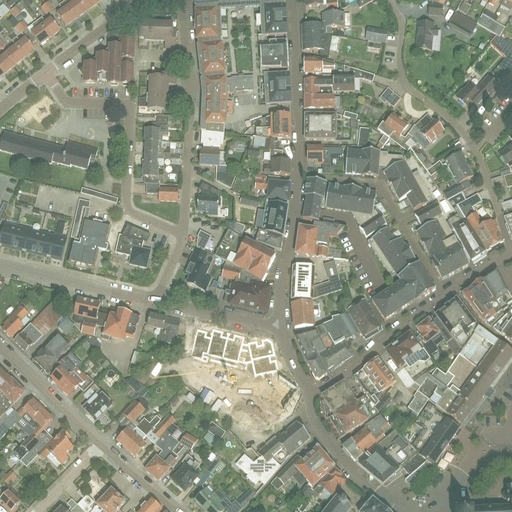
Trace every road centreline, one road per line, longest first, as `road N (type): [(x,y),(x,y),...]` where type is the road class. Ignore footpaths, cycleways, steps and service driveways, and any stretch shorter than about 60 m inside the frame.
road 1 (residential): [(293,0),(298,176),(279,328)]
road 2 (residential): [(183,235),(126,209),(129,111),(67,102),(44,73)]
road 3 (residential): [(511,255),(475,273),(311,396)]
road 4 (residential): [(511,255),(474,150),(427,103)]
road 5 (residential): [(156,300),(0,266)]
road 6 (residential): [(102,445),(0,345)]
road 7 (residential): [(44,73),(149,0)]
road 8 (residential): [(279,328),(156,300)]
road 9 (residential): [(425,511),(493,436),(511,436)]
